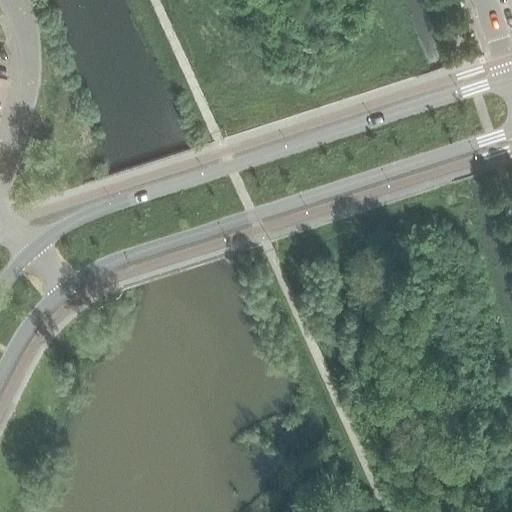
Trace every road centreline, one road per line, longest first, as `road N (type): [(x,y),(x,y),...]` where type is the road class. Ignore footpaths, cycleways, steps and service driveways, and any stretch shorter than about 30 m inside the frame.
road 1 (secondary): [(510,77),(109,207),(32,251)]
road 2 (secondary): [(65,289),(140,252),(511,132)]
road 3 (residential): [(12,0),(30,73),(0,185)]
